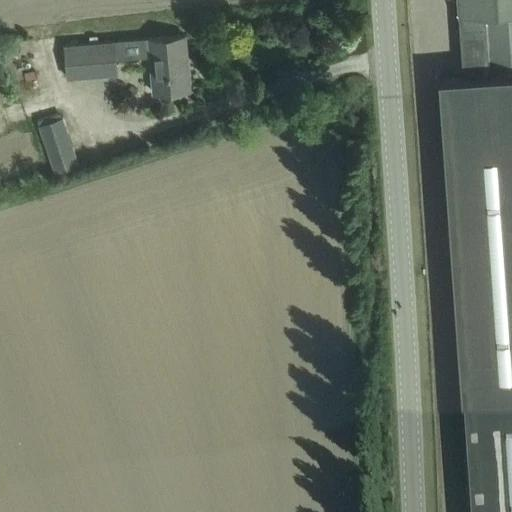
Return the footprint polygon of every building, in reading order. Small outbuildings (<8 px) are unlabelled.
[(511,0),(457,0),(463,75),(439,76),(441,116),(511,111),(511,0)] [(153,92),(189,89),(185,35),(165,36),(114,40),(115,58),(150,55),(153,92)] [(117,74),(115,58),(114,40),(63,44),(66,78),(117,74)] [(511,511),(511,111),(441,116),(468,511),(511,511)] [(38,124),(53,171),(77,163),(62,116),(38,124)]
